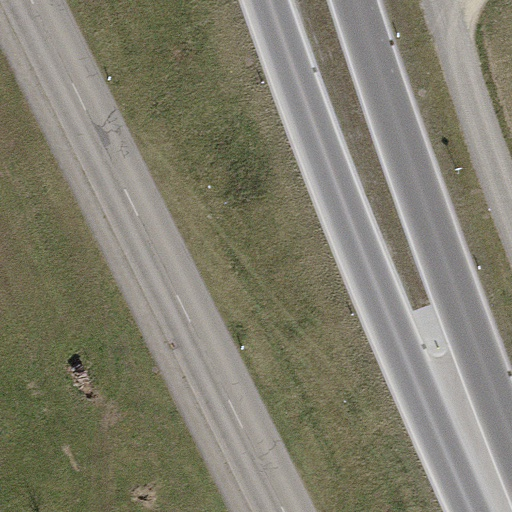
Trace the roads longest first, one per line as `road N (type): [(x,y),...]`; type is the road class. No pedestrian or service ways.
road 1 (unclassified): [(32,0),(285,511)]
road 2 (secondary): [(268,0),(398,342),(508,511)]
road 3 (secondary): [(511,509),(468,317),(359,0)]
road 4 (track): [(446,0),(511,187)]
